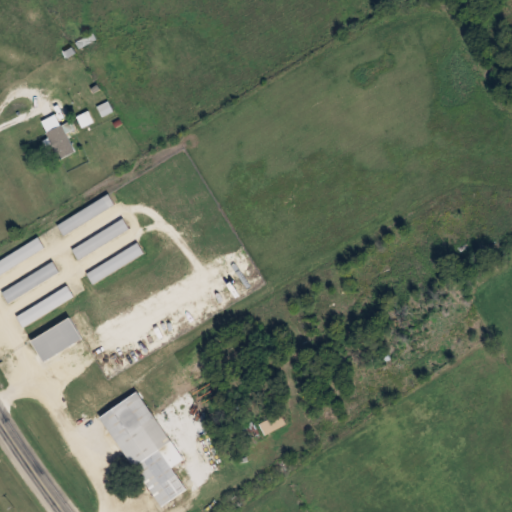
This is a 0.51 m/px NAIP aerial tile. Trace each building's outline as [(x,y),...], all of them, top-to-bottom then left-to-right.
[(41,119),(60,158),(75,150),(56,112),(41,119)] [(115,205),(109,194),(57,224),(63,234),(115,205)] [(130,229),(123,217),(72,249),(79,260),(130,229)] [(0,274),(45,249),(39,238),(0,258),(0,274)] [(145,254),(138,243),(87,272),(93,283),(145,254)] [(2,290),(8,301),(60,274),(54,262),(2,290)] [(74,296),(68,285),(17,315),(23,326),(74,296)] [(43,360),(83,339),(71,317),(31,338),(43,360)] [(183,459),(138,390),(101,415),(160,507),(187,489),(172,466),(183,459)] [(265,433),(285,423),(280,412),(260,422),(265,433)]
